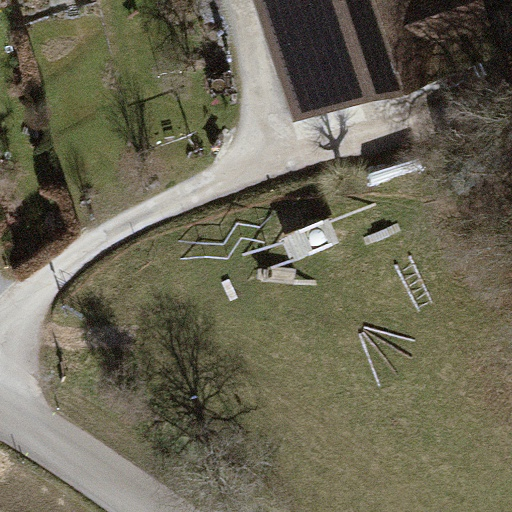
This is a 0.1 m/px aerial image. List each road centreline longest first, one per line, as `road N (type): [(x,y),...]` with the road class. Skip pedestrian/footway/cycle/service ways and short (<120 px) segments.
road 1 (residential): [(0,332),(54,272),(121,226),(511,76)]
road 2 (tertiary): [(0,418),(149,511)]
